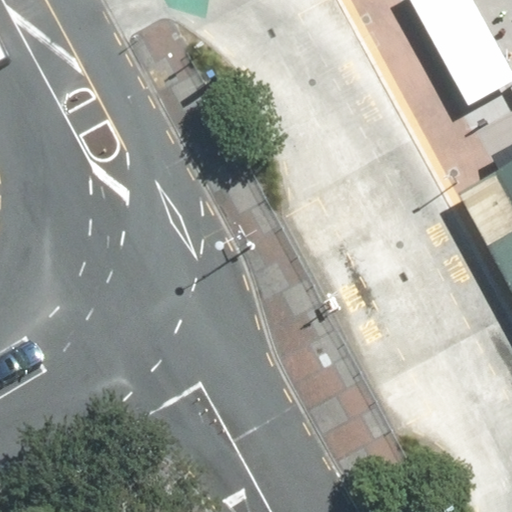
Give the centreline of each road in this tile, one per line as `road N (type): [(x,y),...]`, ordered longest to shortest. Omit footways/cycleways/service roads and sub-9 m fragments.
road 1 (residential): [(273,511),(203,385),(102,237)]
road 2 (tertiary): [(15,0),(104,155),(111,196),(102,237)]
road 3 (tertiary): [(0,375),(60,334),(85,297),(102,237)]
